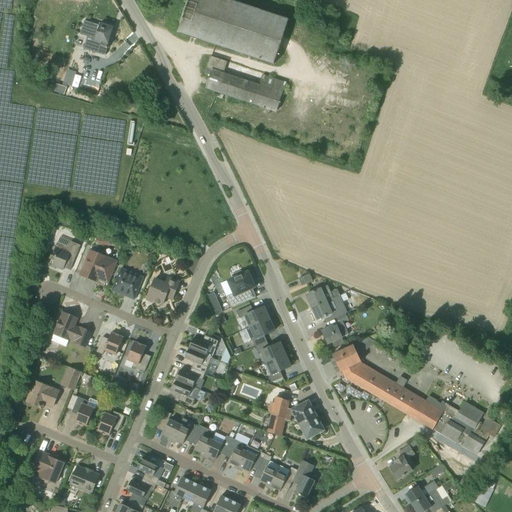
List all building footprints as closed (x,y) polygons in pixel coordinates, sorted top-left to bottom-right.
[(274,65),(289,21),(225,0),(188,0),(178,33),(274,65)] [(105,56),(114,29),(107,27),(106,25),(103,25),(102,25),(100,25),(92,52),(105,56)] [(259,85),(224,74),(227,62),(211,57),(205,74),(210,75),(206,89),(276,113),(286,83),(262,76),(259,85)] [(78,230),(75,238),(86,243),(90,235),(78,230)] [(70,271),(81,246),(71,242),(66,248),(57,244),(51,260),(54,261),(52,266),(63,271),(64,268),(70,271)] [(109,284),(118,262),(90,250),(80,275),(92,281),(93,278),(109,284)] [(135,298),(143,278),(121,269),(112,291),(122,295),(123,293),(135,298)] [(252,289),(255,288),(248,272),(242,275),(241,273),(234,276),(235,278),(228,281),(234,294),(226,297),(232,309),(256,298),(256,297),(253,298),(251,292),(252,289)] [(302,286),(313,282),(310,274),(299,279),(302,286)] [(173,298),(180,282),(168,277),(165,284),(155,279),(147,299),(163,305),(166,297),(167,298),(169,297),(169,296),(173,298)] [(312,308),(340,296),(337,290),(331,293),(328,286),(306,296),(312,308)] [(209,304),(218,300),(214,293),(206,297),(209,304)] [(346,314),(343,308),(339,309),(337,304),(342,301),(340,296),(312,308),(317,321),(332,314),(332,313),(333,313),(336,319),(346,314)] [(245,316),(250,327),(269,319),(264,307),(254,312),(251,306),(237,312),(239,319),(245,316)] [(86,347),(92,333),(81,328),(80,329),(78,328),(78,329),(74,327),(78,319),(63,313),(54,334),(86,347)] [(349,335),(343,323),(348,320),(346,314),(336,319),(339,325),(333,328),(332,326),(322,331),(328,344),(332,342),(334,348),(344,343),(342,338),(349,335)] [(218,319),(221,325),(227,323),(224,316),(218,319)] [(250,327),(246,329),(252,342),(253,341),(256,347),(267,342),(264,336),(275,331),(269,319),(250,327)] [(116,355),(123,338),(112,333),(109,340),(103,337),(97,352),(103,355),(105,351),(116,355)] [(212,358),(218,342),(205,336),(203,342),(193,338),(190,346),(189,348),(212,358)] [(377,343),(377,342),(369,338),(333,355),(340,372),(342,371),(345,378),(456,443),(458,440),(464,443),(462,447),(476,456),(484,442),(484,441),(488,435),(494,438),(501,426),(487,418),(480,430),(484,433),(484,434),(478,431),(481,426),(477,423),(483,413),(465,402),(460,412),(449,405),(446,403),(446,404),(442,402),(441,403),(429,396),(426,402),(403,388),(407,381),(400,377),(396,384),(362,364),(361,362),(359,356),(360,356),(377,343)] [(143,354),(146,347),(134,342),(127,360),(134,363),(132,367),(145,372),(151,357),(143,354)] [(280,343),(270,348),(267,342),(256,347),(258,353),(261,352),(267,363),(285,355),(280,343)] [(205,374),(212,358),(189,348),(188,351),(185,358),(194,362),(192,368),(205,374)] [(267,363),(272,375),(269,377),(272,383),(283,378),(280,372),(291,367),(285,355),(267,363)] [(74,391),(82,373),(69,367),(61,386),(74,391)] [(194,385),(197,378),(203,380),(205,374),(192,368),(189,374),(180,370),(177,378),(176,380),(193,387),(194,385)] [(195,400),(199,390),(193,387),(176,380),(175,383),(172,390),(181,394),(179,400),(192,406),(194,400),(195,400)] [(53,407),(60,391),(35,382),(31,393),(32,394),(29,403),(38,407),(38,408),(42,410),(45,404),(53,407)] [(235,386),(226,384),(223,393),(232,396),(235,386)] [(87,427),(94,409),(87,406),(89,402),(78,397),(73,395),(67,408),(73,410),(72,412),(78,415),(75,422),(87,427)] [(292,410),(287,408),(289,402),(277,397),(275,403),(271,402),(269,413),(272,415),(272,414),(285,419),(284,420),(290,421),(292,410)] [(300,425),(316,416),(308,402),(292,410),(300,425)] [(214,409),(210,404),(205,409),(209,413),(214,409)] [(158,427),(165,430),(163,435),(173,440),(180,425),(170,420),(169,420),(172,414),(165,411),(158,427)] [(110,436),(112,429),(118,432),(125,416),(114,412),(112,416),(105,413),(98,431),(110,436)] [(281,437),(284,420),(285,419),(272,414),(272,415),(269,413),(266,413),(266,415),(272,417),(268,432),(281,437)] [(307,439),(323,430),(316,416),(300,425),(307,439)] [(191,443),(197,431),(199,427),(193,424),(190,429),(185,440),(191,443)] [(185,440),(190,429),(180,425),(173,440),(183,445),(185,440)] [(264,434),(258,431),(255,437),(261,440),(264,434)] [(205,455),(212,440),(202,435),(195,451),(205,455)] [(227,452),(233,439),(227,436),(222,445),(219,453),(225,456),(227,452)] [(247,452),(249,447),(239,442),(233,439),(227,452),(233,455),(229,462),(239,467),(247,452)] [(215,460),(219,453),(222,445),(212,440),(205,455),(215,460)] [(398,480),(412,471),(412,470),(416,467),(410,457),(414,455),(409,446),(399,452),(403,457),(395,462),(396,464),(390,467),(398,480)] [(259,451),(249,447),(247,452),(239,467),(249,472),(252,466),(259,469),(265,454),(259,451)] [(270,486),(280,466),(270,461),(274,453),(268,450),(266,455),(265,454),(259,469),(265,472),(260,482),(270,486)] [(56,483),(64,464),(52,459),(53,457),(40,451),(33,469),(41,473),(39,476),(56,483)] [(159,479),(163,469),(142,459),(140,461),(137,469),(146,473),(143,479),(156,485),(164,488),(166,484),(159,480),(159,479)] [(308,478),(314,467),(302,461),(298,470),(294,477),(300,480),(294,493),(306,499),(315,481),(308,478)] [(497,462),(492,470),(500,474),(505,467),(497,462)] [(433,478),(444,471),(441,465),(430,472),(433,478)] [(292,482),(294,477),(298,470),(291,467),(290,471),(280,466),(270,486),(280,491),(286,479),(292,482)] [(91,492),(98,476),(78,467),(71,484),(91,492)] [(184,498),(192,482),(182,478),(174,493),(184,498)] [(487,506),(497,483),(487,478),(477,502),(487,506)] [(131,481),(128,488),(127,491),(143,498),(145,496),(144,496),(148,489),(153,491),(156,485),(143,479),(140,485),(131,481)] [(453,479),(442,486),(445,492),(453,487),(460,496),(464,493),(453,479)] [(194,503),(201,487),(192,482),(184,498),(194,503)] [(412,505),(436,490),(438,489),(434,482),(421,491),(418,486),(405,495),(412,505)] [(436,490),(412,505),(416,511),(424,511),(431,507),(434,511),(435,511),(449,503),(446,497),(448,496),(445,492),(442,486),(438,489),(436,490)] [(30,497),(33,489),(25,487),(23,494),(30,497)] [(204,507),(211,492),(201,487),(194,503),(204,507)] [(225,511),(231,501),(221,496),(214,511),(213,511),(225,511)] [(141,511),(144,506),(130,500),(127,506),(121,504),(116,511),(141,511)] [(237,511),(241,506),(231,501),(225,511),(237,511)]
